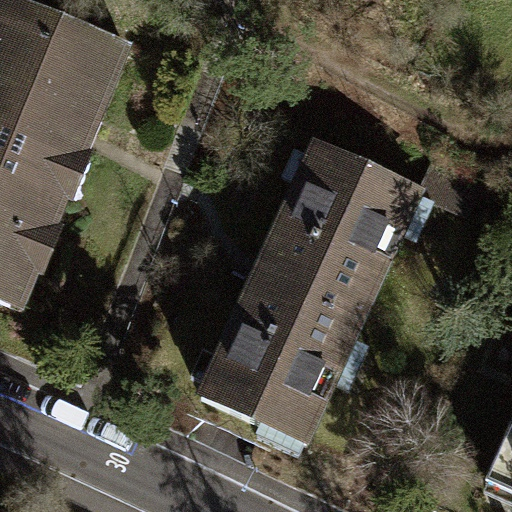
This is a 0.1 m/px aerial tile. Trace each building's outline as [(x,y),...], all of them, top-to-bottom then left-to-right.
[(124,49),(2,0),(0,0),(0,305),(7,308),(84,118),(94,123),(124,49)] [(313,150),(200,401),(305,447),(417,197),(313,150)] [(434,159),(417,197),(468,219),(485,181),(434,159)] [(511,485),(511,420),(487,474),(511,485)] [(441,511),(511,511),(511,485),(487,474),(450,458),(429,506),(441,511)]
